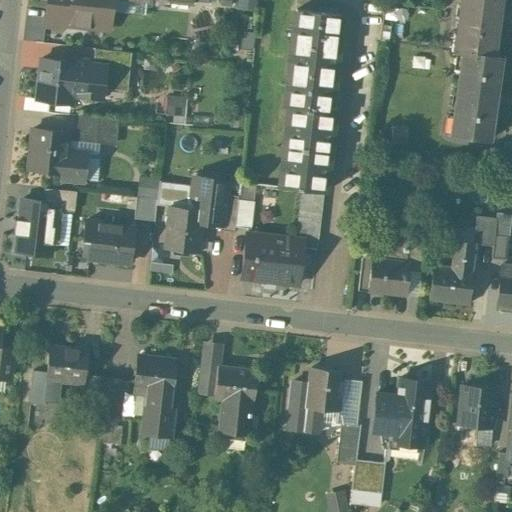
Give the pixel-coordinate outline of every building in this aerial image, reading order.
[(47,0),(45,22),(90,27),(90,22),(98,16),(109,17),(111,0),(47,0)] [(240,0),(240,8),(258,9),(258,0),(240,0)] [(462,0),(458,36),(459,36),(457,52),(455,52),(455,53),(465,54),(463,70),(461,70),(454,118),(456,119),(453,135),(452,134),(452,136),(487,141),(499,57),(491,56),(498,0),(462,0)] [(340,15),(296,10),(294,29),(298,29),(297,43),(292,42),(288,74),(293,75),(291,89),(287,88),(285,107),(290,108),(281,188),(300,190),(323,192),(333,111),(329,110),(340,15)] [(254,47),(254,30),(242,30),(241,47),(254,47)] [(130,52),(94,49),(92,64),(128,68),(130,52)] [(75,62),(40,59),(35,99),(54,101),(55,95),(71,97),(71,95),(75,62)] [(92,64),(86,64),(87,60),(75,59),(75,62),(71,95),(101,99),(102,87),(126,89),(128,68),(92,64)] [(168,94),(168,117),(188,117),(188,95),(168,94)] [(118,119),(74,115),(72,130),(83,131),(82,142),(111,145),(113,120),(118,121),(118,119)] [(86,154),(64,152),(66,133),(72,134),(72,133),(32,128),(28,169),(61,172),(60,178),(83,180),(86,154)] [(511,141),(504,141),(501,163),(511,164),(511,141)] [(214,180),(193,177),(191,199),(194,203),(195,203),(194,208),(202,210),(201,221),(220,224),(222,224),(225,194),(227,185),(214,184),(214,180)] [(189,185),(158,181),(156,200),(156,204),(168,205),(186,208),(189,185)] [(255,184),(239,182),(237,196),(234,227),(250,229),(255,184)] [(44,188),(43,201),(63,203),(62,211),(74,212),(77,191),(44,188)] [(323,192),(300,190),(295,234),(318,237),(323,192)] [(237,196),(225,194),(222,224),(220,224),(220,230),(233,231),(234,227),(237,196)] [(156,200),(136,198),(133,219),(154,221),(156,204),(156,200)] [(43,201),(22,199),(20,219),(15,219),(13,234),(18,234),(16,251),(50,255),(53,229),(60,230),(62,211),(63,203),(43,201)] [(186,208),(168,205),(163,248),(197,252),(201,221),(202,210),(194,208),(186,208)] [(510,215),(496,213),(495,219),(492,246),(490,258),(505,260),(510,215)] [(495,219),(476,217),(474,228),(480,229),(479,245),(492,246),(495,219)] [(133,227),(84,221),(82,241),(88,241),(86,258),(129,263),(133,227)] [(411,230),(387,228),(383,259),(408,262),(410,239),(411,230)] [(295,240),(245,234),(240,276),(298,283),(302,248),(303,241),(295,240)] [(318,237),(295,234),(295,240),(303,241),(302,248),(316,249),(318,237)] [(424,241),(410,239),(408,262),(409,262),(408,271),(420,273),(424,241)] [(451,268),(433,266),(429,298),(467,303),(470,271),(473,243),(454,240),(451,268)] [(383,259),(371,258),(369,273),(367,290),(367,291),(405,295),(408,271),(409,262),(408,262),(383,259)] [(369,273),(360,272),(358,289),(367,290),(369,273)] [(511,275),(499,274),(495,306),(511,308),(511,275)] [(0,342),(2,329),(0,329),(0,376),(8,377),(9,365),(21,367),(24,349),(12,348),(12,347),(0,345),(0,342)] [(220,344),(204,342),(198,391),(214,394),(217,365),(220,344)] [(46,372),(32,370),(28,403),(44,405),(45,401),(58,402),(61,381),(82,384),(87,350),(49,346),(46,372)] [(175,360),(137,355),(133,393),(147,394),(155,395),(155,390),(171,392),(172,382),(175,360)] [(256,370),(217,365),(214,394),(213,398),(222,399),(252,403),(256,370)] [(337,410),(341,371),(309,367),(308,383),(305,406),(321,408),(337,410)] [(106,378),(91,377),(86,417),(102,419),(106,378)] [(122,380),(106,378),(102,419),(117,420),(122,380)] [(430,381),(398,378),(396,395),(390,394),(385,432),(384,443),(422,447),(430,381)] [(308,383),(292,381),(287,420),(295,421),(302,430),(318,432),(321,408),(305,406),(308,383)] [(155,390),(155,395),(147,394),(145,404),(144,404),(140,433),(169,437),(170,426),(175,427),(179,394),(177,394),(178,383),(172,382),(171,392),(155,390)] [(495,388),(461,384),(457,423),(491,427),(495,388)] [(385,432),(390,394),(376,392),(372,430),(385,432)] [(252,403),(222,399),(218,431),(248,435),(252,403)] [(359,424),(341,422),(336,461),(354,463),(355,459),(359,424)] [(120,427),(101,425),(99,441),(118,443),(120,427)] [(509,453),(498,452),(496,475),(511,477),(511,476),(511,454),(508,454),(509,453)] [(355,459),(354,463),(351,489),(381,493),(384,463),(355,459)] [(328,490),(329,511),(333,511),(349,511),(347,489),(328,490)]
